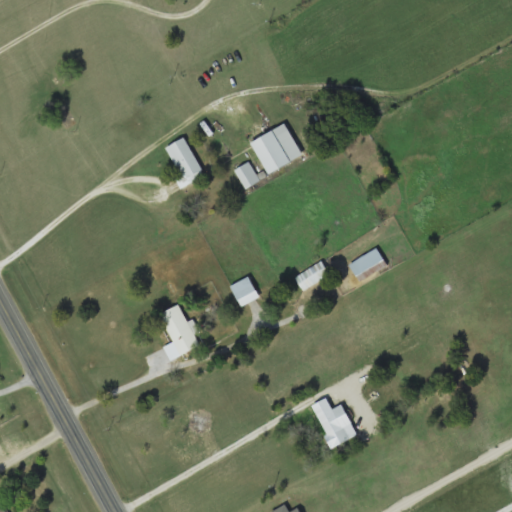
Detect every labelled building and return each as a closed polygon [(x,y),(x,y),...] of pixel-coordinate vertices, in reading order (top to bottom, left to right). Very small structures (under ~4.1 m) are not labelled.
[(252,144),(271,175),(304,155),(285,124),(252,144)] [(181,187),(205,176),(186,138),(167,147),(181,176),(176,178),(181,187)] [(258,184),(252,164),(238,168),(244,189),(258,184)] [(362,283),(388,264),(376,247),(350,266),(362,283)] [(331,274),(322,261),(313,268),(310,264),(294,275),(305,292),(331,274)] [(243,308),(261,298),(251,278),(232,287),(243,308)] [(165,348),(171,361),(201,348),(182,306),(162,315),(175,343),(165,348)] [(347,405),(333,410),(329,400),(316,405),(332,447),(360,436),(347,405)]
